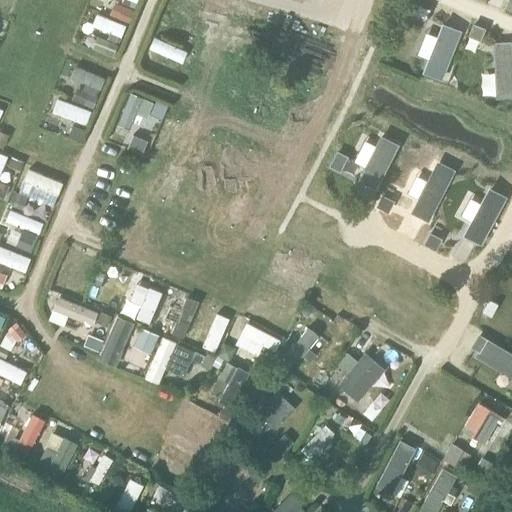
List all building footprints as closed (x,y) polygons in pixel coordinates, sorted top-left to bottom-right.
[(265,32),(267,21),(227,12),(225,23),(265,32)] [(124,26),(95,14),(91,25),(120,37),(124,26)] [(103,61),(115,67),(126,43),(83,24),(77,38),(107,52),(103,61)] [(461,31),(442,24),(423,73),(441,80),(461,31)] [(511,41),(493,42),(496,99),(511,97),(511,41)] [(221,72),(233,75),(240,48),(229,45),(221,72)] [(271,80),(280,50),(266,46),(256,75),(271,80)] [(316,82),(317,64),(296,63),(295,99),(304,99),(305,81),(316,82)] [(73,66),(68,77),(99,90),(104,78),(73,66)] [(344,106),(349,76),(330,74),(326,103),(344,106)] [(99,107),(102,94),(71,85),(67,98),(99,107)] [(147,118),(153,103),(131,93),(118,124),(130,129),(136,113),(147,118)] [(85,125),(90,111),(56,98),(51,112),(85,125)] [(385,107),(378,124),(390,128),(396,111),(385,107)] [(59,167),(67,134),(53,130),(44,163),(59,167)] [(479,133),(457,171),(468,177),(490,140),(479,133)] [(341,135),(332,151),(347,160),(356,144),(341,135)] [(398,145),(380,136),(363,168),(381,178),(398,145)] [(328,171),(356,186),(361,176),(333,161),(328,171)] [(437,162),(410,213),(428,222),(455,171),(437,162)] [(28,170),(19,191),(52,205),(61,184),(28,170)] [(365,212),(377,222),(406,186),(394,177),(365,212)] [(286,181),(281,215),(293,217),(298,183),(286,181)] [(281,201),(285,186),(273,182),(268,197),(281,201)] [(339,188),(333,197),(345,206),(352,198),(339,188)] [(506,198),(488,188),(463,236),(480,245),(506,198)] [(35,233),(39,222),(7,210),(3,221),(14,225),(12,230),(20,233),(22,228),(35,233)] [(295,256),(306,233),(298,229),(286,252),(295,256)] [(0,247),(0,262),(24,272),(30,259),(0,247)] [(272,282),(307,295),(311,284),(277,270),(272,282)] [(149,325),(163,291),(151,286),(142,309),(137,307),(133,315),(138,317),(137,320),(149,325)] [(391,326),(404,298),(394,293),(381,321),(391,326)] [(58,297),(53,310),(92,325),(97,312),(58,297)] [(182,339),(198,302),(187,297),(181,310),(175,307),(171,316),(178,319),(171,334),(182,339)] [(253,314),(293,332),(299,320),(259,301),(253,314)] [(54,324),(93,342),(98,331),(59,313),(54,324)] [(216,351),(229,318),(219,314),(213,328),(205,325),(198,344),(216,351)] [(104,349),(100,359),(114,365),(132,323),(118,317),(117,318),(104,349)] [(247,323),(241,334),(263,345),(260,350),(268,355),(271,349),(274,351),(280,341),(247,323)] [(319,336),(308,327),(286,354),(297,363),(303,355),(309,361),(315,354),(308,349),(319,336)] [(162,337),(145,378),(158,383),(175,343),(162,337)] [(511,379),(511,354),(485,339),(474,357),(511,379)] [(339,384),(358,400),(384,369),(365,353),(339,384)] [(0,374),(21,385),(27,372),(0,359),(0,374)] [(249,371),(237,365),(236,367),(227,362),(219,377),(228,381),(218,400),(230,407),(249,371)] [(248,420),(257,429),(266,419),(276,428),(294,408),(276,390),(248,420)] [(499,425),(503,419),(499,417),(500,415),(480,403),(463,431),(484,444),(496,423),(499,425)] [(428,404),(410,435),(421,442),(439,411),(428,404)] [(22,462),(44,422),(32,415),(19,440),(14,438),(6,451),(11,454),(10,456),(22,462)] [(310,458),(334,433),(325,424),(301,449),(310,458)] [(59,478),(77,444),(65,438),(57,453),(47,447),(37,466),(59,478)] [(374,488),(387,495),(406,460),(392,453),(374,488)] [(98,484),(112,460),(104,454),(96,468),(91,466),(83,478),(88,481),(89,479),(98,484)] [(170,455),(160,467),(188,488),(197,476),(170,455)] [(452,496),(456,489),(450,486),(456,475),(443,467),(419,510),(422,511),(435,511),(446,493),(452,496)] [(130,479),(115,508),(123,511),(128,511),(142,485),(130,479)] [(215,482),(207,499),(229,509),(237,492),(215,482)] [(159,485),(154,495),(173,506),(169,511),(185,511),(190,504),(159,485)] [(240,511),(250,498),(241,492),(226,511),(240,511)] [(304,511),(299,507),(301,505),(290,494),(272,511),(304,511)]
